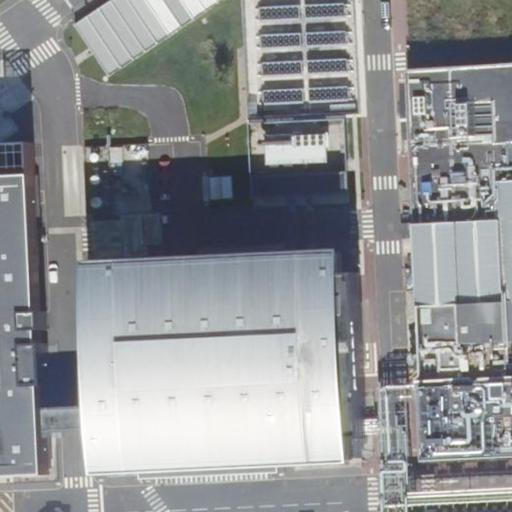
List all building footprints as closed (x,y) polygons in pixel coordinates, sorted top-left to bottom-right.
[(110,0),(74,24),(108,78),(224,0),(110,0)] [(357,0),(246,0),(255,168),(289,167),(290,196),(355,193),(351,114),(364,114),(357,0)] [(511,62),(395,69),(397,119),(412,119),(416,207),(406,207),(407,227),(417,226),(421,293),(411,294),(413,345),(423,345),(426,401),(418,401),(419,412),(426,412),(428,458),(511,454),(511,62)] [(36,175),(0,176),(0,477),(51,475),(49,432),(47,408),(46,386),(51,385),(49,343),(44,343),(44,330),(48,330),(47,311),(43,311),(36,175)] [(343,254),(92,266),(99,406),(100,430),(102,471),(353,459),(352,439),(368,438),(360,273),(344,273),(343,254)] [(76,407),(47,408),(49,432),(77,431),(100,430),(99,406),(76,407)]
